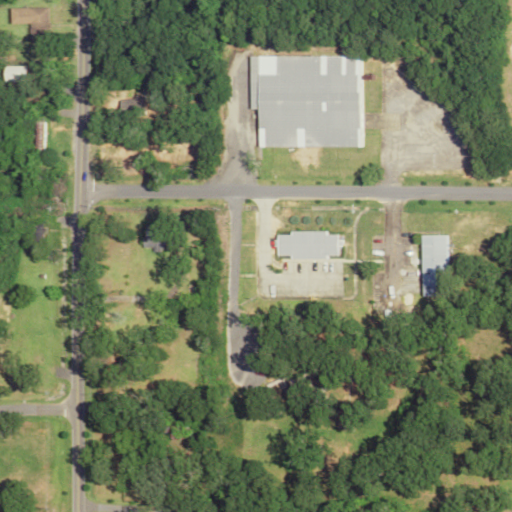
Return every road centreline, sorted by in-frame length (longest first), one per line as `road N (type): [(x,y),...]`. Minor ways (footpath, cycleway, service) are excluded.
road 1 (tertiary): [(70,511),(73,0)]
road 2 (residential): [(71,190),(511,194)]
road 3 (residential): [(70,502),(222,500),(222,511)]
